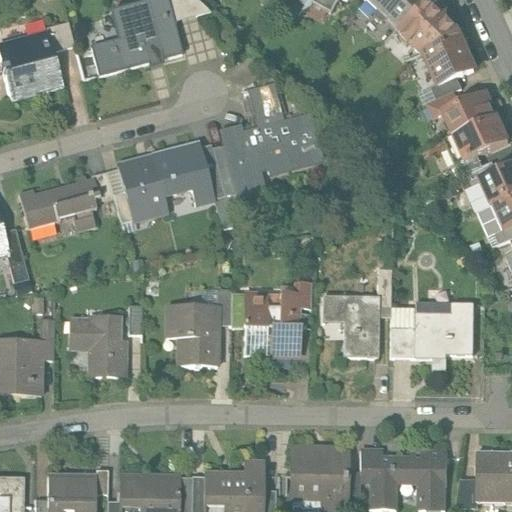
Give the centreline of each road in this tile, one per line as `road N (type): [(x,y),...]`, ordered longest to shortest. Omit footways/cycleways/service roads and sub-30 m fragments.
road 1 (residential): [(0,434),(174,412),(477,414),(499,407)]
road 2 (residential): [(0,166),(181,113),(201,93)]
